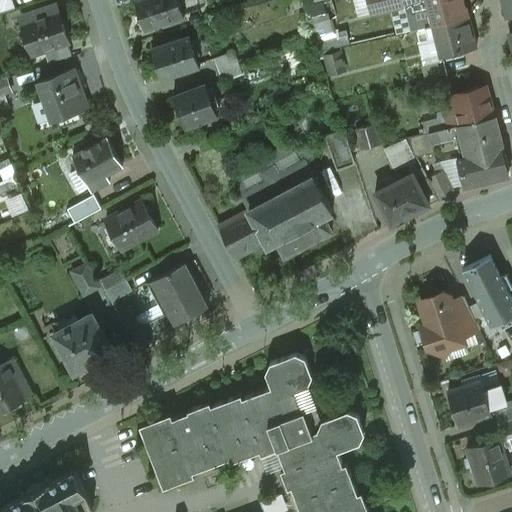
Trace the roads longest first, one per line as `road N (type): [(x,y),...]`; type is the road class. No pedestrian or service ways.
road 1 (residential): [(97,0),(126,88),(256,327)]
road 2 (residential): [(0,460),(256,327)]
road 3 (residential): [(358,273),(434,511)]
road 4 (residential): [(358,273),(449,221),(511,197)]
